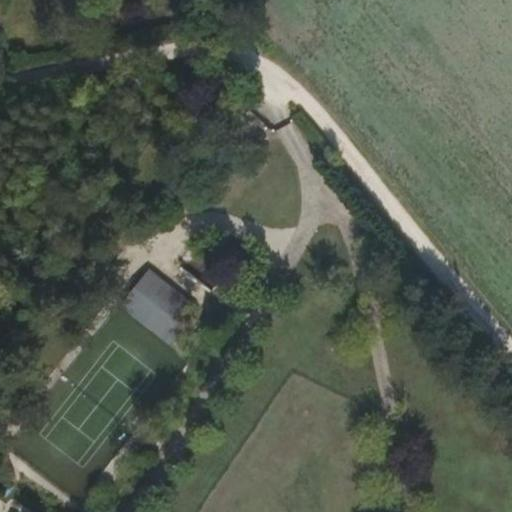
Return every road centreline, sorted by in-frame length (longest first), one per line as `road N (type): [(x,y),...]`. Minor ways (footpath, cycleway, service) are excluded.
road 1 (track): [(278,76),(316,111),(511,350)]
road 2 (unclassified): [(0,84),(104,62),(190,57),(258,63),(278,76)]
